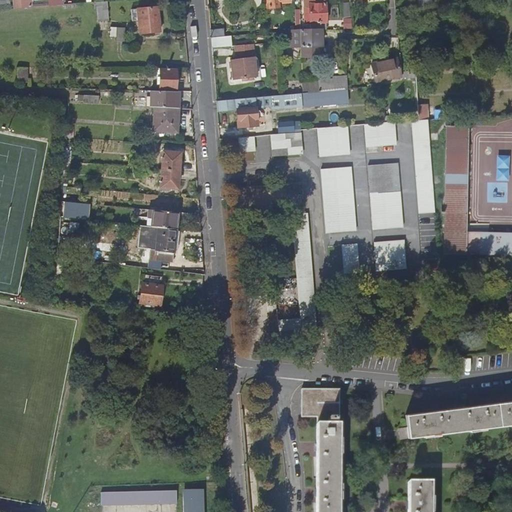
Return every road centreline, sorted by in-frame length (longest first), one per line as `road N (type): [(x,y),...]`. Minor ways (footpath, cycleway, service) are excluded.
road 1 (residential): [(193,0),(225,366)]
road 2 (residential): [(225,366),(414,384),(511,377)]
road 3 (residential): [(225,366),(238,511)]
